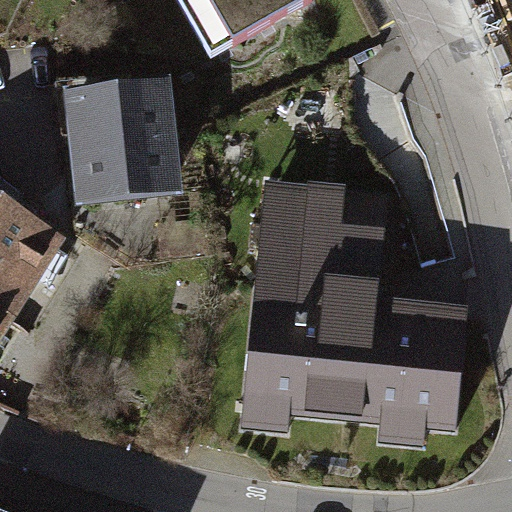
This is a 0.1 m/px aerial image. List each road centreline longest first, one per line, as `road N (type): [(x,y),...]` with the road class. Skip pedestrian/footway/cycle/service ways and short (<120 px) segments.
road 1 (residential): [(415,0),(484,175),(511,290)]
road 2 (residential): [(0,435),(283,511)]
